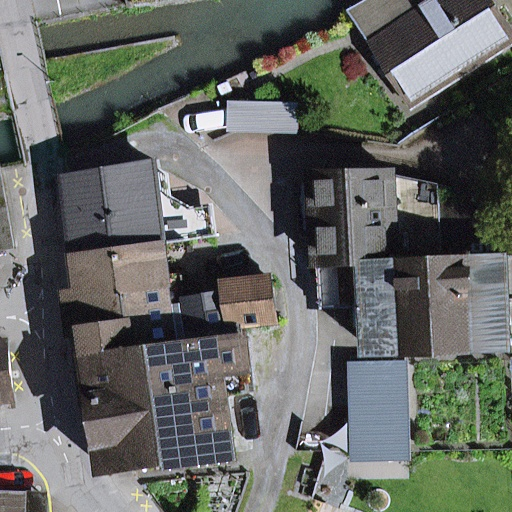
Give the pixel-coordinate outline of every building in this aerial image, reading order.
[(386,0),(361,16),(380,45),(441,7),(436,0),(386,0)] [(511,36),(488,0),(436,0),(441,7),(380,45),(415,101),(511,38),(511,36)] [(230,133),(300,135),(300,104),(231,102),(230,133)] [(79,257),(89,256),(164,245),(154,165),(79,179),(84,215),(74,217),(79,257)] [(154,165),(164,245),(219,237),(219,235),(215,204),(192,207),(174,196),(171,174),(154,165)] [(2,168),(0,168),(0,250),(15,248),(2,168)] [(320,237),(322,263),(445,258),(441,186),(393,176),(317,176),(317,181),(320,237)] [(310,237),(320,237),(317,181),(308,182),(300,190),(302,231),(310,237)] [(509,301),(511,301),(511,252),(508,252),(507,201),(441,186),(445,258),(448,348),(511,346),(509,301)] [(97,407),(106,472),(155,464),(128,290),(169,284),(168,277),(164,245),(89,256),(79,257),(84,299),(72,301),(85,408),(97,407)] [(371,335),(371,351),(448,348),(445,258),(322,263),(324,309),(352,308),(352,301),(357,300),(369,300),(371,335)] [(188,345),(193,343),(186,301),(182,275),(168,277),(169,284),(128,290),(155,464),(201,457),(190,397),(188,345)] [(273,280),(226,285),(227,295),(230,326),(250,324),(277,322),(273,280)] [(232,453),(224,394),(255,391),(250,324),(230,326),(227,295),(186,301),(193,343),(188,345),(190,397),(201,457),(232,453)] [(358,335),(371,335),(369,300),(357,300),(358,335)] [(0,344),(0,400),(15,399),(9,344),(0,344)] [(409,425),(407,365),(352,366),(353,426),(356,426),(409,425)] [(409,459),(409,425),(356,426),(357,460),(409,459)] [(26,511),(27,495),(0,494),(0,511),(26,511)] [(26,511),(50,511),(51,496),(27,495),(26,511)]
